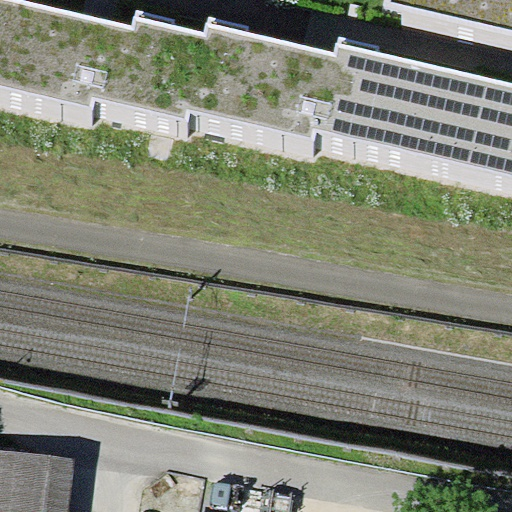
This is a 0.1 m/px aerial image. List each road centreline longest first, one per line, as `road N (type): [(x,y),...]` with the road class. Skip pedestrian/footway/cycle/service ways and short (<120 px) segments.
road 1 (residential): [(511,511),(0,409)]
road 2 (residential): [(0,225),(511,310)]
